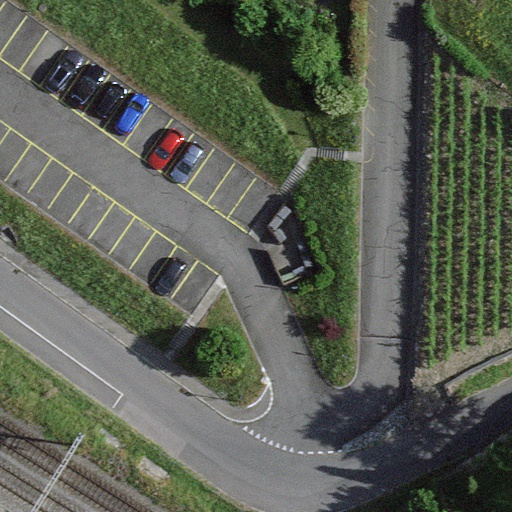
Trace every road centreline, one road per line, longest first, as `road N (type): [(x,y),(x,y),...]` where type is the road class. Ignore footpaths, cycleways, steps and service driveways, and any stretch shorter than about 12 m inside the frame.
road 1 (residential): [(0,297),(247,477),(294,488)]
road 2 (residential): [(511,406),(342,486),(294,488)]
